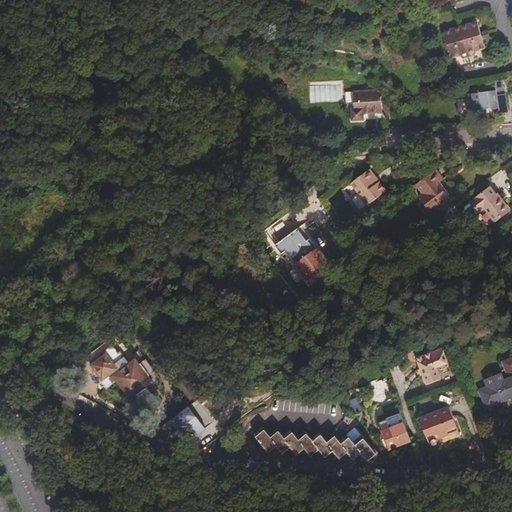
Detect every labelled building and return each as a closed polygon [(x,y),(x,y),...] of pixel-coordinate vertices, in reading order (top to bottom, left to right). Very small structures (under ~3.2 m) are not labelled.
[(475,22),(457,27),(468,66),(475,64),(482,62),(479,49),(482,48),(479,40),(477,32),(475,22)] [(457,27),(441,31),(448,58),(452,57),(456,69),(461,68),(468,66),(457,27)] [(485,31),(477,32),(479,40),(487,38),(485,31)] [(499,81),(466,85),(467,95),(460,95),(462,108),(469,113),(474,113),(479,112),(479,109),(481,109),(481,107),(486,107),(486,109),(494,108),(495,113),(504,112),(499,81)] [(374,89),(347,92),(350,111),(348,111),(349,123),(362,121),(361,115),(369,114),(378,112),(374,89)] [(364,173),(347,185),(356,197),(363,206),(381,192),(377,186),(375,183),(373,185),(364,173)] [(431,174),(414,187),(421,197),(415,201),(425,213),(445,197),(440,190),(436,185),(438,183),(431,174)] [(486,187),(468,201),(476,211),(480,208),(492,221),(505,211),(490,192),(486,187)] [(363,206),(356,197),(352,200),(359,209),(363,206)] [(298,228),(274,244),(281,255),(285,252),(307,284),(315,278),(313,274),(321,268),(319,264),(326,260),(310,237),(306,239),(298,228)] [(152,399),(143,387),(149,382),(145,376),(136,364),(131,358),(125,363),(117,352),(114,354),(108,346),(100,352),(102,355),(87,366),(93,374),(98,382),(107,375),(109,377),(113,382),(125,399),(131,395),(141,408),(152,399)] [(439,351),(413,360),(422,385),(427,384),(437,380),(434,369),(444,366),(439,351)] [(141,360),(136,364),(145,376),(150,373),(141,360)] [(511,360),(500,366),(506,380),(477,391),(484,408),(511,396),(511,360)] [(182,379),(171,387),(183,403),(194,395),(182,379)] [(417,419),(424,438),(432,435),(434,440),(441,438),(453,433),(445,410),(417,419)] [(391,423),(377,428),(385,450),(395,446),(407,442),(400,425),(393,427),(391,423)] [(205,439),(186,428),(180,443),(202,449),(205,439)] [(315,451),(321,458),(329,452),(335,460),(343,453),(349,461),(357,455),(363,462),(372,455),(357,437),(349,444),(343,436),(335,443),(329,435),(321,441),(315,433),(307,440),(300,432),(293,438),(286,431),(278,437),(272,430),(264,436),(258,429),(250,436),(264,454),(272,447),(279,455),(286,448),(293,456),(301,450),(307,457),(315,451)] [(351,430),(343,436),(349,444),(357,437),(351,430)]
